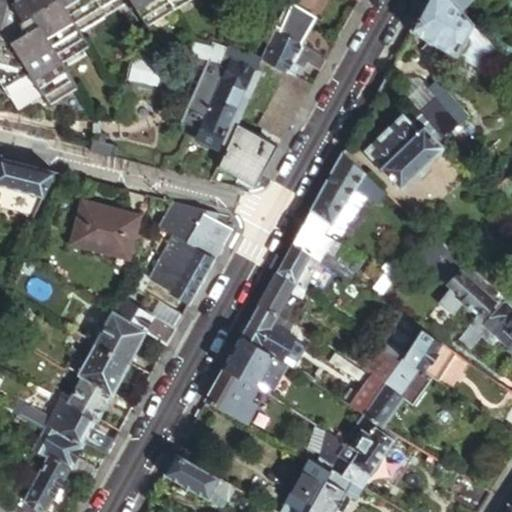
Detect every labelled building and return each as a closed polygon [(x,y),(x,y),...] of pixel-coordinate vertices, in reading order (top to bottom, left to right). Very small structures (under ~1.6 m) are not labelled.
[(0,0),(0,79),(8,94),(35,78),(50,104),(70,92),(65,84),(72,80),(62,63),(81,52),(76,42),(82,39),(78,31),(131,1),(146,26),(172,12),(177,22),(215,0),(0,0)] [(462,10),(453,0),(426,0),(410,29),(454,53),(456,50),(460,53),(463,52),(471,41),(470,38),(465,36),(474,23),(462,10)] [(453,0),(462,10),(472,0),(453,0)] [(279,22),(274,30),(325,59),(334,43),(300,24),(298,27),(291,24),(289,27),(279,22)] [(325,59),(274,30),(260,56),(260,58),(285,72),(289,64),(297,68),(302,60),(320,69),(325,59)] [(218,137),(224,139),(231,123),(256,68),(251,66),(251,65),(227,54),(224,63),(205,55),(179,114),(197,123),(192,134),(216,144),(218,137)] [(255,125),(281,139),(310,86),(305,83),(285,72),(255,125)] [(389,83),(386,89),(390,92),(394,85),(389,83)] [(437,95),(420,110),(443,136),(460,122),(437,95)] [(420,110),(415,104),(363,149),(397,188),(441,151),(440,145),(437,141),(443,136),(420,110)] [(93,119),(87,147),(104,151),(163,166),(169,139),(93,119)] [(224,139),(214,163),(254,186),(276,147),(231,123),(224,139)] [(342,151),(311,207),(345,233),(355,215),(346,210),(367,173),(342,151)] [(54,171),(0,157),(0,182),(43,193),(54,171)] [(70,240),(129,256),(140,214),(82,199),(70,240)] [(215,219),(219,212),(173,200),(159,224),(172,232),(215,256),(231,228),(215,219)] [(311,207),(294,238),(326,260),(332,248),(336,250),(345,233),(311,207)] [(189,303),(215,256),(172,232),(160,253),(182,266),(169,288),(167,290),(189,303)] [(294,238),(278,267),(300,283),(318,296),(322,287),(305,277),(310,267),(319,272),(326,260),(294,238)] [(131,281),(142,288),(149,276),(169,288),(182,266),(160,253),(157,257),(154,262),(150,268),(147,275),(139,271),(137,274),(131,281)] [(384,263),(387,266),(394,271),(401,263),(398,260),(391,254),(384,263)] [(403,254),(398,260),(401,263),(406,257),(403,254)] [(501,292),(461,257),(450,270),(454,274),(446,282),(451,286),(440,299),(452,309),(463,297),(482,313),(494,301),(501,292)] [(141,264),(139,271),(147,275),(150,268),(142,263),(141,264)] [(394,271),(387,266),(373,283),(379,289),(394,271)] [(259,300),(295,323),(306,306),(292,297),(300,283),(278,267),(259,300)] [(454,274),(450,270),(442,279),(446,282),(454,274)] [(511,301),(501,292),(494,301),(500,306),(492,315),(506,329),(508,327),(511,329),(511,301)] [(113,312),(144,331),(165,344),(176,326),(146,308),(145,310),(123,296),(113,312)] [(259,300),(242,332),(266,347),(269,343),(262,339),(272,322),(290,333),(295,323),(259,300)] [(88,319),(102,328),(95,342),(128,362),(144,331),(113,312),(112,311),(111,312),(98,303),(88,319)] [(415,322),(398,311),(380,341),(378,344),(385,349),(395,355),(397,352),(415,322)] [(415,322),(397,352),(419,368),(437,338),(415,322)] [(76,323),(72,329),(84,336),(88,330),(76,323)] [(72,329),(68,336),(80,343),(84,336),(72,329)] [(242,332),(224,364),(257,382),(271,356),(274,364),(284,370),(289,362),(281,357),(266,347),(242,332)] [(269,343),(266,347),(281,357),(287,348),(271,338),(269,343)] [(128,362),(95,342),(79,373),(111,391),(128,362)] [(395,355),(385,349),(372,370),(383,377),(395,355)] [(383,377),(362,413),(373,419),(379,423),(401,394),(410,400),(428,374),(419,368),(397,352),(395,355),(383,377)] [(224,364),(206,396),(226,407),(232,394),(237,397),(243,387),(254,393),(259,383),(257,382),(224,364)] [(78,383),(75,388),(87,395),(76,415),(79,417),(82,417),(83,418),(85,417),(86,417),(88,416),(90,416),(91,416),(92,416),(94,416),(95,416),(97,417),(111,391),(79,373),(66,365),(61,374),(78,383)] [(372,370),(352,402),(362,413),(383,377),(372,370)] [(51,419),(48,424),(81,441),(95,416),(94,416),(92,416),(91,416),(90,416),(88,416),(86,417),(85,417),(83,418),(82,417),(79,417),(76,415),(87,395),(75,388),(71,396),(68,402),(62,399),(51,419)] [(13,403),(20,407),(22,403),(23,401),(17,397),(13,403)] [(10,409),(17,412),(20,407),(13,403),(10,409)] [(26,418),(44,427),(46,423),(48,424),(51,419),(41,414),(42,412),(30,406),(22,403),(20,407),(17,412),(26,418)] [(17,412),(13,418),(23,424),(26,418),(17,412)] [(334,462),(331,467),(351,478),(361,484),(389,436),(370,425),(373,419),(362,413),(354,427),(347,439),(334,462)] [(50,458),(69,469),(76,458),(84,442),(81,441),(48,424),(46,423),(44,427),(32,448),(50,458)] [(347,439),(334,431),(320,453),(334,462),(347,439)] [(93,435),(88,444),(105,453),(110,444),(93,435)] [(175,455),(163,476),(206,501),(210,494),(227,504),(234,490),(175,455)] [(279,509),(283,511),(304,511),(331,467),(311,455),(279,509)] [(70,470),(69,469),(50,458),(24,503),(26,504),(23,510),(19,507),(15,511),(42,511),(43,511),(45,511),(70,470)] [(69,469),(70,470),(88,480),(95,468),(76,458),(69,469)] [(436,458),(433,463),(440,467),(443,462),(436,458)] [(304,511),(330,511),(343,490),(353,496),(361,484),(351,478),(331,467),(304,511)] [(490,486),(459,469),(445,491),(475,510),(490,486)]
